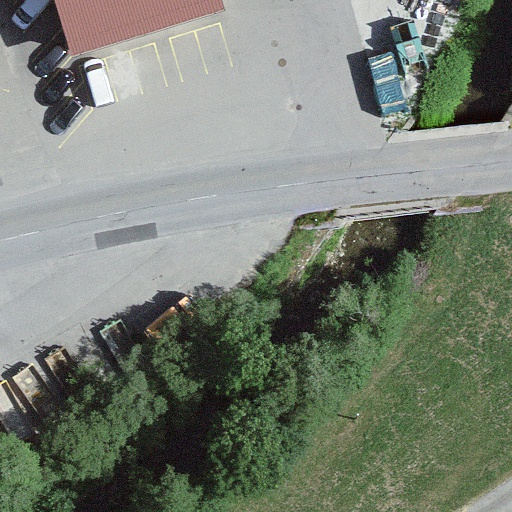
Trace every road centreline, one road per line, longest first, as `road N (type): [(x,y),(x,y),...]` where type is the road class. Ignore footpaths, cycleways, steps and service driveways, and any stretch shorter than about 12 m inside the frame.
road 1 (tertiary): [(0,241),(232,193),(511,159)]
road 2 (unknown): [(385,0),(354,98),(295,184)]
